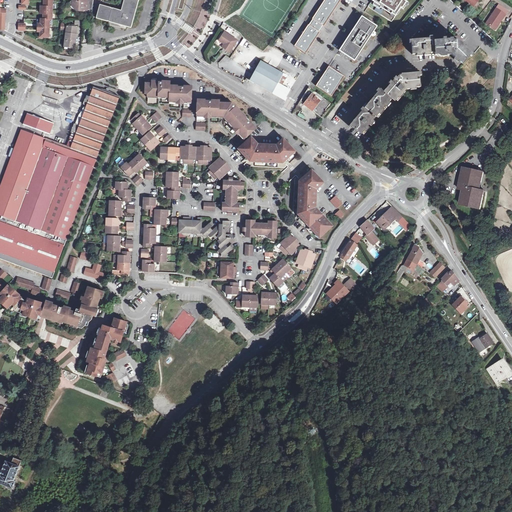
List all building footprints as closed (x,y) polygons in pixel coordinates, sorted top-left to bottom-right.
[(42,0),(42,7),(45,7),(45,14),(42,14),(42,20),(39,20),(39,25),(42,25),(42,32),(39,32),(38,38),(49,38),(49,20),(52,20),(52,0),(42,0)] [(88,0),(72,0),(73,5),(78,11),(83,11),(83,10),(87,10),(88,0)] [(123,0),(121,11),(113,8),(109,22),(131,29),(137,0),(123,0)] [(308,24),(294,46),(306,53),(320,32),(319,31),(322,25),(324,26),(341,0),(324,0),(312,19),(313,19),(309,25),(308,24)] [(373,0),(372,0),(397,16),(402,8),(404,9),(408,2),(405,0),(373,0)] [(485,23),(494,29),(508,10),(499,4),(485,23)] [(362,17),(340,50),(355,59),(376,27),(362,17)] [(77,28),(67,27),(65,47),(75,49),(77,28)] [(219,40),(224,44),(226,45),(224,48),(230,52),(237,40),(225,32),(219,40)] [(446,55),(452,55),(462,64),(472,52),(465,46),(466,45),(459,40),(457,39),(450,39),(450,38),(434,40),(434,38),(411,39),(412,54),(435,52),(435,55),(446,54),(446,55)] [(284,100),(290,90),(281,85),(287,75),(261,60),(250,80),(266,89),(265,90),(272,94),(273,93),(284,100)] [(329,66),(316,86),(331,96),(344,76),(329,66)] [(403,93),(407,89),(410,89),(411,88),(420,87),(419,72),(401,73),(401,74),(399,75),(397,77),(396,76),(384,91),(381,88),(350,124),(361,134),(392,98),(395,101),(402,92),(403,93)] [(170,82),(148,81),(148,84),(148,96),(170,96),(170,99),(170,101),(191,102),(192,87),(170,86),(170,82)] [(118,113),(123,98),(94,87),(90,97),(87,96),(84,104),(86,105),(85,107),(86,107),(83,116),(80,115),(76,124),(75,124),(72,130),(73,131),(67,147),(22,130),(0,188),(0,258),(50,277),(114,112),(118,113)] [(322,119),(332,105),(308,87),(300,101),(322,119)] [(230,102),(198,101),(197,115),(205,115),(224,116),(238,131),(245,139),(256,129),(238,109),(237,110),(230,102)] [(338,122),(344,117),(340,113),(334,118),(338,122)] [(54,123),(28,114),(23,125),(50,135),(54,123)] [(205,115),(197,115),(197,118),(223,119),(243,141),(245,139),(238,131),(224,116),(205,115)] [(142,116),(133,125),(138,130),(147,122),(142,116)] [(152,128),(147,122),(138,130),(143,136),(152,128)] [(206,131),(206,122),(196,122),(196,131),(206,131)] [(500,141),(502,142),(499,146),(502,148),(511,135),(511,131),(508,129),(500,141)] [(155,138),(149,133),(140,141),(146,146),(155,138)] [(155,138),(146,146),(151,152),(160,144),(155,138)] [(284,167),(296,153),(284,140),(278,140),(277,146),(260,145),(259,140),(249,140),(239,151),(239,156),(242,160),(248,166),(284,167)] [(169,148),(161,148),(160,160),(168,160),(169,148)] [(177,149),(169,148),(168,160),(175,161),(176,157),(180,157),(180,149),(177,149)] [(190,148),(182,148),(181,160),(184,160),(184,165),(193,165),(193,160),(199,161),(199,165),(208,165),(208,161),(211,161),(211,149),(200,149),(190,148)] [(134,160),(142,169),(148,163),(140,155),(134,160)] [(232,169),(221,157),(210,167),(212,169),(210,172),(216,179),(219,176),(221,179),(232,169)] [(142,169),(134,160),(129,165),(135,172),(137,174),(142,169)] [(129,165),(127,163),(121,168),(129,177),(135,172),(129,165)] [(323,183),(308,167),(295,179),(293,215),(295,218),(295,219),(299,223),(305,230),(311,225),(316,231),(315,232),(317,235),(319,234),(321,237),(332,227),(315,208),(316,189),(323,183)] [(484,173),(464,168),(460,186),(462,187),(461,190),(465,192),(464,195),(463,195),(460,205),(481,209),(484,195),(482,195),(482,191),(478,190),(480,182),(482,183),(484,173)] [(144,181),(138,176),(133,181),(138,186),(144,181)] [(166,180),(166,187),(172,188),(178,188),(178,180),(166,180)] [(244,183),(224,182),(223,187),(226,187),(226,191),(226,204),(226,208),(223,208),(222,212),(239,212),(239,205),(237,205),(237,191),(244,191),(244,183)] [(179,190),(179,188),(178,188),(172,188),(172,191),(168,191),(167,199),(179,199),(179,190)] [(128,190),(119,190),(119,197),(124,197),(123,202),(131,202),(131,196),(131,190),(128,190)] [(342,204),(335,196),(330,200),(336,208),(342,204)] [(156,199),(144,198),(144,209),(151,210),(151,206),(156,206),(156,199)] [(122,202),(110,201),(110,208),(121,209),(122,202)] [(121,209),(110,208),(109,216),(121,217),(121,209)] [(383,211),(378,216),(379,218),(374,222),(382,230),(394,219),(398,223),(402,219),(390,208),(384,213),(383,211)] [(339,211),(334,215),(338,220),(343,215),(339,211)] [(167,218),(155,217),(154,225),(166,225),(167,218)] [(118,219),(107,218),(106,226),(118,226),(118,219)] [(255,221),(247,221),(246,228),(246,238),(250,238),(251,234),(254,235),(268,235),(271,235),(271,239),(276,239),(277,218),(269,218),(268,225),(255,224),(255,221)] [(198,224),(194,224),(194,234),(196,234),(197,237),(201,237),(201,229),(202,219),(198,219),(198,224)] [(365,237),(372,244),(377,238),(370,232),(373,228),(366,220),(361,227),(367,234),(365,237)] [(212,231),(209,235),(210,238),(214,237),(216,239),(223,232),(224,225),(230,225),(231,222),(223,221),(223,225),(220,225),(220,227),(218,227),(212,231)] [(205,229),(201,229),(201,237),(203,237),(205,239),(209,235),(212,231),(210,229),(213,226),(211,223),(205,229)] [(145,230),(145,236),(155,237),(156,229),(152,229),(152,225),(145,225),(145,230)] [(221,249),(226,245),(230,241),(231,239),(233,239),(233,235),(225,235),(218,242),(220,244),(220,247),(221,249)] [(108,236),(108,244),(120,244),(120,236),(108,236)] [(155,237),(145,236),(144,242),(144,247),(151,247),(151,244),(155,244),(155,237)] [(290,236),(281,244),(283,246),(279,249),(286,256),(289,253),(291,255),(300,247),(290,236)] [(351,240),(341,253),(346,256),(347,257),(357,245),(351,240)] [(228,248),(226,245),(221,249),(217,253),(219,255),(219,257),(227,257),(227,254),(234,248),(232,245),(228,248)] [(167,247),(155,247),(155,250),(155,254),(166,255),(167,247)] [(409,271),(420,254),(418,249),(413,247),(411,251),(412,252),(407,259),(402,265),(409,271)] [(315,255),(301,250),(296,263),(299,264),(297,268),(306,271),(308,268),(310,269),(315,255)] [(94,255),(81,251),(78,258),(92,262),(94,255)] [(130,252),(123,252),(122,256),(118,256),(118,263),(130,264),(130,258),(130,252)] [(166,255),(155,254),(154,258),(154,262),(166,263),(166,255)] [(77,258),(70,255),(66,270),(72,272),(77,258)] [(150,261),(143,260),(143,266),(143,271),(154,272),(154,265),(150,265),(150,261)] [(280,263),(278,265),(285,274),(291,269),(283,260),(280,263)] [(91,269),(85,267),(83,274),(102,280),(104,273),(99,271),(101,265),(93,262),(91,269)] [(231,263),(222,262),(221,265),(218,267),(218,271),(236,271),(236,268),(234,268),(231,268),(231,263)] [(130,264),(118,263),(118,270),(122,271),(122,274),(130,275),(130,268),(130,264)] [(439,264),(428,274),(433,278),(443,268),(439,264)] [(275,268),(272,270),(275,274),(280,279),(285,274),(278,265),(275,268)] [(236,275),(236,271),(218,271),(218,274),(221,276),(221,279),(230,279),(230,274),(234,275),(236,275)] [(450,283),(453,287),(457,282),(451,272),(447,275),(446,274),(440,279),(442,281),(436,286),(441,292),(447,288),(446,287),(450,283)] [(69,277),(62,274),(60,281),(67,284),(69,277)] [(280,279),(275,274),(273,276),(270,279),(278,288),(283,283),(280,279)] [(263,276),(257,281),(262,286),(268,281),(263,276)] [(34,283),(18,278),(16,285),(32,290),(31,293),(37,295),(39,288),(33,286),(34,283)] [(51,280),(45,278),(42,288),(48,290),(51,280)] [(344,286),(348,290),(353,284),(350,280),(344,286)] [(82,284),(74,282),(71,292),(78,294),(82,284)] [(302,291),(306,284),(302,282),(298,288),(302,291)] [(351,294),(339,282),(336,286),(337,287),(332,292),(329,298),(338,307),(351,294)] [(238,283),(230,283),(230,287),(226,287),(226,295),(238,295),(238,283)] [(0,297),(1,298),(0,299),(0,302),(3,305),(7,309),(8,308),(10,306),(15,311),(16,312),(20,313),(24,300),(18,296),(15,293),(16,292),(11,287),(10,288),(7,286),(4,290),(1,287),(2,287),(0,284),(0,297)] [(352,294),(358,289),(353,284),(348,290),(352,294)] [(76,312),(71,311),(67,323),(70,324),(78,326),(78,327),(82,329),(85,325),(86,322),(89,322),(92,319),(93,315),(94,316),(96,308),(97,303),(99,298),(102,298),(104,291),(89,286),(86,294),(84,293),(82,296),(85,297),(83,301),(80,310),(77,309),(76,312)] [(72,294),(57,289),(55,297),(69,301),(72,294)] [(291,302),(296,297),(292,292),(287,297),(291,302)] [(456,292),(448,300),(452,304),(460,296),(456,292)] [(276,294),(262,294),(261,306),(276,306),(276,294)] [(257,297),(242,296),(242,301),(240,301),(239,301),(239,302),(237,302),(236,308),(242,308),(257,309),(257,297)] [(458,315),(467,307),(459,298),(450,306),(458,315)] [(27,301),(24,300),(20,313),(23,314),(23,315),(26,316),(33,318),(36,319),(36,318),(40,319),(40,317),(44,319),(48,320),(49,318),(56,321),(56,319),(63,322),(67,323),(71,311),(71,309),(64,306),(64,308),(53,305),(53,303),(49,302),(46,301),(44,306),(40,305),(37,304),(37,302),(28,299),(27,301)] [(423,302),(420,306),(425,312),(429,308),(423,302)] [(180,340),(195,318),(183,310),(168,331),(180,340)] [(219,334),(226,326),(211,313),(204,321),(219,334)] [(89,366),(87,373),(100,377),(104,363),(103,363),(103,360),(110,338),(114,340),(117,341),(120,342),(123,332),(125,325),(126,322),(115,318),(111,328),(103,325),(102,329),(101,328),(101,329),(99,335),(98,338),(95,346),(94,349),(92,348),(91,352),(88,358),(87,362),(90,362),(89,366)] [(305,327),(301,323),(295,328),(299,333),(305,327)] [(481,355),(489,350),(482,339),(474,345),(481,355)] [(123,350),(113,354),(117,361),(126,356),(123,350)] [(129,362),(123,366),(130,378),(136,375),(129,362)] [(494,389),(509,379),(499,364),(484,374),(494,389)] [(113,373),(107,376),(110,382),(116,379),(113,373)] [(126,376),(117,381),(120,387),(129,382),(126,376)] [(21,461),(14,458),(12,463),(6,461),(0,475),(0,474),(0,483),(12,489),(15,481),(14,481),(20,465),(19,465),(21,461)]
